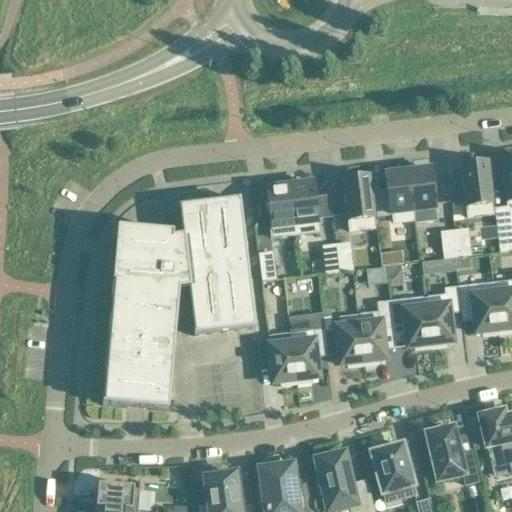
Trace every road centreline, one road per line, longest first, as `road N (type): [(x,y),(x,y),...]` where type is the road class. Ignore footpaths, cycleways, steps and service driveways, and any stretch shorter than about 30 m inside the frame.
road 1 (residential): [(51,447),(251,441),(511,380)]
road 2 (residential): [(51,447),(68,271),(88,213),(133,171),(238,150)]
road 3 (residential): [(511,117),(238,150)]
road 4 (secondary): [(0,112),(76,99),(148,74)]
road 5 (secondary): [(246,35),(279,53),(317,48),(341,27),(351,0)]
